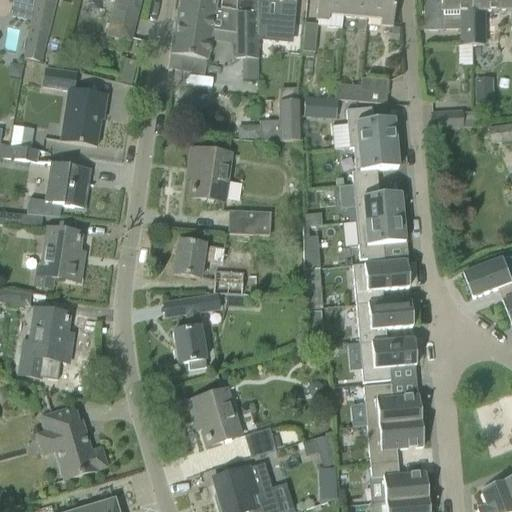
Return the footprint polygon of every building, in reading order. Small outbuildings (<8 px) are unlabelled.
[(13,0),(13,4),(33,9),(34,0),(13,0)] [(47,37),(56,0),(34,0),(33,9),(34,9),(23,61),(40,64),(47,37)] [(109,0),(117,2),(108,38),(129,43),(139,0),(109,0)] [(213,20),(216,0),(178,0),(176,13),(213,20)] [(256,27),(255,0),(216,0),(216,2),(210,32),(234,36),(234,61),(241,61),(241,83),(257,83),(256,27)] [(264,0),(255,0),(256,27),(260,28),(260,26),(274,27),(276,2),(294,3),(294,0),(265,0),(266,0),(264,0)] [(341,18),(343,0),(317,0),(315,21),(327,23),(328,16),(341,18)] [(343,0),(341,18),(365,20),(367,0),(343,0)] [(392,0),(367,0),(365,20),(379,21),(379,27),(391,29),(393,6),(392,6),(392,0)] [(470,47),(469,0),(422,0),(423,32),(458,31),(459,47),(467,47),(470,47)] [(510,12),(510,0),(469,0),(470,47),(481,46),(481,13),(510,12)] [(203,76),(209,39),(210,32),(213,20),(176,13),(173,32),(167,70),(172,71),(186,73),(203,76)] [(314,53),(316,25),(304,24),(302,52),(314,53)] [(49,54),(47,66),(55,68),(56,62),(58,55),(49,54)] [(124,62),(119,83),(129,86),(135,64),(124,62)] [(60,143),(75,146),(95,148),(100,114),(103,115),(105,97),(72,93),(74,76),(45,71),(43,89),(70,93),(65,126),(63,125),(60,143)] [(359,87),(359,92),(387,94),(388,82),(368,80),(360,80),(359,87)] [(492,80),(473,81),(474,107),(492,106),(492,80)] [(336,85),(334,101),(336,102),(358,104),(359,92),(359,87),(336,85)] [(359,92),(358,104),(386,106),(387,94),(359,92)] [(305,99),(303,119),(335,121),(336,102),(334,101),(305,99)] [(301,144),(300,103),(278,104),(278,122),(261,123),(262,144),(301,144)] [(369,110),(345,112),(349,151),(352,151),(352,149),(394,146),(392,121),(371,122),(369,110)] [(432,130),(452,128),(460,127),(460,113),(450,114),(430,116),(432,130)] [(491,146),(511,143),(511,126),(489,129),(491,146)] [(39,152),(0,146),(0,158),(36,164),(39,152)] [(397,171),(394,146),(352,149),(352,151),(354,175),(351,175),(352,187),(376,185),(375,173),(397,171)] [(227,156),(210,154),(190,151),(186,179),(191,180),(189,199),(223,204),(228,165),(226,164),(227,156)] [(60,207),(83,211),(87,186),(82,185),(84,177),(88,177),(89,171),(51,165),(45,204),(27,201),(25,217),(58,220),(60,207)] [(377,197),(376,185),(352,187),(356,224),(401,220),(399,195),(377,197)] [(227,235),(269,237),(270,214),(228,212),(227,235)] [(0,229),(17,231),(18,216),(0,214),(0,229)] [(403,245),(401,220),(356,224),(359,262),(383,260),(382,247),(403,245)] [(79,235),(59,232),(46,230),(41,267),(35,267),(32,287),(51,290),(52,280),(78,284),(82,255),(77,254),(79,235)] [(221,265),(223,251),(203,248),(177,244),(172,276),(198,280),(201,262),(221,265)] [(317,255),(302,256),(302,272),(318,271),(317,255)] [(498,292),(503,304),(511,300),(511,283),(504,261),(463,276),(473,301),(498,292)] [(355,307),(382,304),(381,292),(408,290),(405,263),(351,268),(355,307)] [(249,298),(251,278),(243,278),(243,276),(214,274),(213,296),(249,298)] [(0,304),(29,309),(30,296),(0,292),(0,304)] [(305,295),(303,295),(305,311),(320,310),(319,294),(305,295)] [(188,372),(205,370),(197,316),(219,313),(217,297),(182,302),(184,316),(185,316),(187,331),(171,334),(174,352),(172,352),(173,360),(175,360),(176,366),(187,364),(188,372)] [(511,300),(503,304),(511,328),(511,300)] [(382,304),(355,307),(358,345),(385,343),(384,331),(411,329),(409,302),(382,304)] [(43,361),(46,362),(66,365),(70,336),(65,335),(67,316),(34,311),(29,345),(22,344),(17,377),(40,381),(43,361)] [(385,343),(358,345),(362,385),(389,383),(388,370),(415,368),(412,341),(385,343)] [(319,356),(308,356),(309,363),(313,367),(319,367),(319,356)] [(365,428),(420,424),(417,397),(390,400),(389,387),(362,389),(365,428)] [(228,400),(225,392),(188,403),(196,431),(201,429),(207,448),(241,438),(229,399),(228,400)] [(65,482),(75,479),(94,473),(93,471),(104,468),(99,452),(89,456),(79,424),(76,425),(72,411),(41,420),(45,436),(50,434),(65,482)] [(369,467),(396,465),(395,452),(422,449),(420,424),(365,428),(369,467)] [(244,438),(250,459),(275,452),(269,431),(244,438)] [(276,511),(262,465),(248,469),(211,481),(220,511),(276,511)] [(384,504),(427,501),(424,475),(397,477),(396,465),(369,467),(370,481),(381,480),(384,504)] [(334,470),(317,471),(319,506),(335,501),(334,470)] [(511,511),(511,502),(505,484),(482,492),(487,507),(477,510),(477,511),(511,511)] [(80,510),(80,511),(116,511),(113,500),(80,510)] [(427,511),(427,501),(384,504),(384,511),(427,511)]
